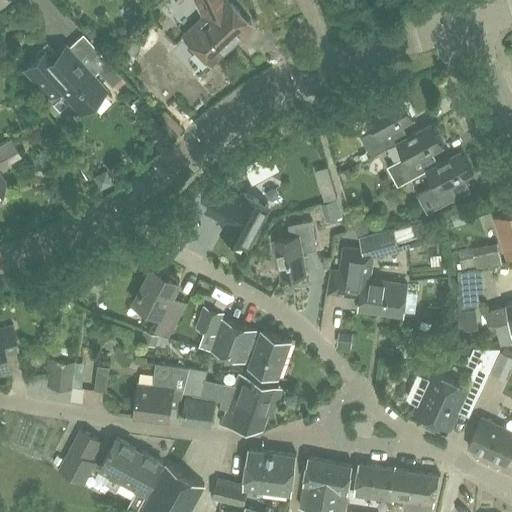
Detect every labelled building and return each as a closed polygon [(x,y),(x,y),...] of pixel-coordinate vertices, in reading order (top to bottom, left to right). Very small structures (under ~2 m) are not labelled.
[(195,0),(203,16),(183,36),(211,65),(251,25),(228,0),(195,0)] [(62,115),(73,104),(78,110),(104,87),(93,75),(97,71),(111,87),(122,77),(108,62),(83,34),(52,62),(43,52),(23,70),(48,98),(47,105),(56,114),(62,115)] [(374,128),(360,136),(371,154),(385,146),(392,143),(386,132),(402,123),(414,116),(401,93),(366,113),(374,128)] [(405,155),(386,165),(397,184),(423,171),(417,160),(433,152),(445,145),(432,121),(408,134),(397,141),(397,142),(405,155)] [(0,167),(21,156),(11,139),(0,144),(0,167)] [(448,188),(475,172),(461,149),(438,162),(426,169),(434,183),(417,193),(428,213),(454,198),(448,188)] [(270,151),(243,165),(251,180),(278,166),(270,151)] [(87,178),(79,163),(59,174),(68,188),(87,178)] [(326,198),(337,195),(333,182),(332,181),(321,184),(326,198)] [(248,245),(269,205),(244,192),(240,199),(218,187),(207,209),(229,221),(223,232),(248,245)] [(511,253),(511,208),(494,214),(506,255),(511,253)] [(304,250),(318,248),(312,219),(288,224),(291,236),(275,240),(283,278),(308,273),(304,250)] [(332,271),(329,291),(345,294),(360,296),(358,306),(403,313),(403,310),(406,290),(407,285),(371,279),(373,263),(375,256),(399,249),(393,227),(392,227),(370,233),(360,235),(364,250),(362,249),(345,247),(341,272),(332,271)] [(478,268),(495,265),(502,263),(497,242),(473,246),(473,248),(458,251),(462,268),(477,265),(478,268)] [(170,333),(187,301),(174,294),(181,281),(154,267),(135,302),(162,316),(156,326),(170,333)] [(485,292),(483,268),(458,270),(459,282),(450,284),(450,296),(457,295),(457,298),(459,308),(480,304),(478,293),(485,292)] [(511,300),(485,309),(488,322),(495,323),(511,318),(511,320),(511,300)] [(201,329),(208,332),(209,330),(210,331),(205,346),(211,348),(246,361),(250,348),(255,350),(249,365),(279,376),(292,340),(262,329),(258,341),(253,340),(257,330),(223,317),(225,311),(204,304),(196,326),(201,328),(201,329)] [(478,329),(476,308),(457,310),(459,331),(478,329)] [(5,352),(17,349),(12,327),(0,329),(0,371),(9,369),(5,352)] [(351,347),(353,332),(342,331),(340,345),(351,347)] [(403,344),(403,354),(424,355),(425,345),(403,344)] [(474,346),(467,362),(489,372),(500,347),(474,346)] [(506,378),(511,364),(511,355),(501,350),(491,371),(506,378)] [(72,385),(82,387),(84,362),(53,358),(50,383),(72,385)] [(206,383),(209,369),(191,367),(160,363),(156,386),(139,383),(134,415),(170,420),(172,407),(180,408),(183,392),(203,394),(206,383)] [(107,390),(111,366),(98,365),(95,389),(107,390)] [(450,427),(469,387),(433,371),(415,411),(450,427)] [(227,388),(206,383),(203,394),(202,395),(222,400),(220,405),(233,411),(229,422),(262,427),(268,410),(274,412),(279,398),(274,396),(277,387),(241,374),(234,391),(227,388)] [(211,426),(215,400),(187,396),(183,422),(211,426)] [(511,429),(482,416),(469,445),(507,462),(511,451),(511,429)] [(59,469),(65,473),(65,472),(84,482),(95,461),(91,459),(102,440),(80,428),(59,469)] [(137,510),(146,493),(147,493),(164,462),(117,437),(101,467),(110,473),(105,482),(117,488),(122,479),(137,488),(128,505),(137,510)] [(291,493),(296,454),(249,447),(244,484),(218,477),(213,496),(244,504),(247,488),(291,493)] [(335,511),(344,511),(352,463),(309,455),(300,506),(335,511)] [(139,511),(186,511),(204,483),(166,461),(137,511),(139,511)] [(354,494),(388,499),(393,467),(359,462),(354,494)] [(436,504),(440,474),(393,467),(388,499),(389,499),(390,497),(405,499),(404,509),(423,511),(431,511),(433,503),(436,504)]
